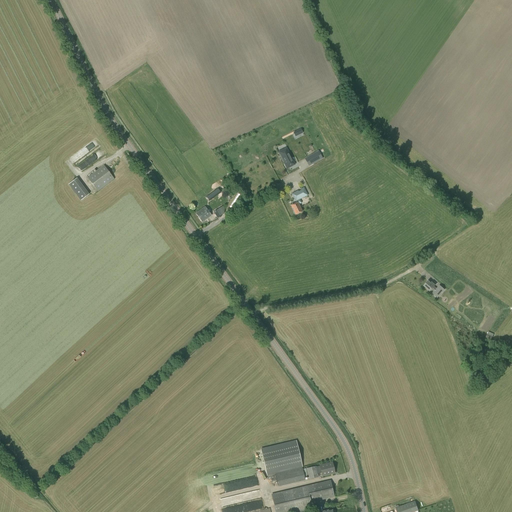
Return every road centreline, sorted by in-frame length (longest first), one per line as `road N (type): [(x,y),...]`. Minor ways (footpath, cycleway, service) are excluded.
road 1 (secondary): [(364,511),(337,430),(139,161),(51,0)]
road 2 (unknown): [(249,311),(396,276)]
